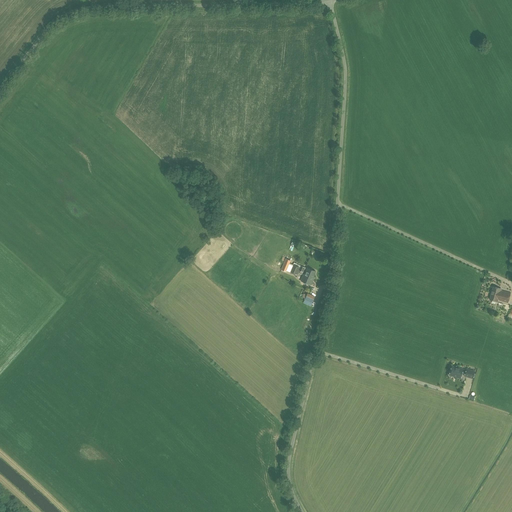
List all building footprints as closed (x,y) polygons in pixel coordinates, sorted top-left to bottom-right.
[(286,272),(291,261),(286,259),(281,270),(286,272)] [(306,268),(294,263),(293,264),(289,272),(298,275),(300,271),(304,272),(306,268)] [(313,278),(315,271),(308,268),(305,274),(304,274),(301,281),(311,285),(314,278),(313,278)] [(508,303),(511,293),(499,290),(500,288),(493,286),(490,299),(496,301),(498,301),(498,300),(508,303)] [(315,296),(307,293),(307,295),(304,293),(302,297),(305,299),(305,300),(312,303),(315,296)] [(466,371),(463,370),(464,369),(452,365),(449,375),(461,379),(462,375),(464,375),(464,376),(473,379),(475,371),(466,368),(466,371)]
